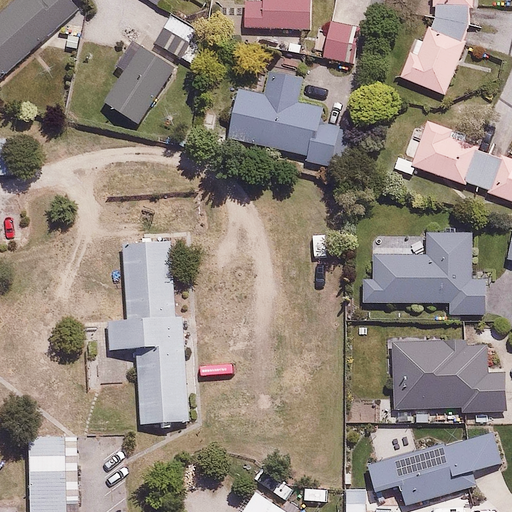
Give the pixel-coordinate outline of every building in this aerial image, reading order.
[(78,11),(68,0),(13,0),(0,12),(0,85),(1,86),(69,27),(65,23),(78,11)] [(313,0),(246,0),(246,28),(313,29),(313,0)] [(469,43),(466,41),(470,7),(477,6),(476,0),(422,0),(422,11),(437,18),(425,44),(419,41),(402,75),(444,95),(469,43)] [(171,15),(154,44),(191,66),(208,37),(171,15)] [(364,31),(331,20),(320,55),(353,66),(364,31)] [(180,72),(144,48),(107,104),(142,128),(180,72)] [(298,60),(283,53),(276,70),(291,77),(298,60)] [(307,162),(331,168),(340,129),(321,124),(325,108),(299,101),(303,83),(270,75),(266,93),(242,87),(230,135),(309,155),(307,162)] [(399,156),(394,169),(413,175),(415,167),(511,200),(511,159),(479,148),(482,139),(427,120),(413,161),(399,156)] [(8,155),(0,155),(0,189),(9,189),(8,155)] [(365,275),(366,303),(449,303),(449,314),(492,314),(492,277),(474,277),(474,229),(428,229),(428,250),(375,250),(375,275),(365,275)] [(165,317),(163,254),(115,255),(118,323),(102,324),(102,354),(124,353),(126,426),(177,424),(173,317),(165,317)] [(395,343),(397,409),(464,407),(464,414),(510,413),(508,369),(490,370),(489,346),(464,347),(464,340),(395,343)] [(446,439),(364,462),(373,494),(400,486),(406,505),(481,484),(477,469),(502,462),(493,430),(447,443),(446,439)] [(58,511),(56,449),(13,450),(15,511),(58,511)] [(272,511),(246,494),(233,511),(272,511)] [(370,511),(370,498),(342,498),(342,511),(370,511)]
